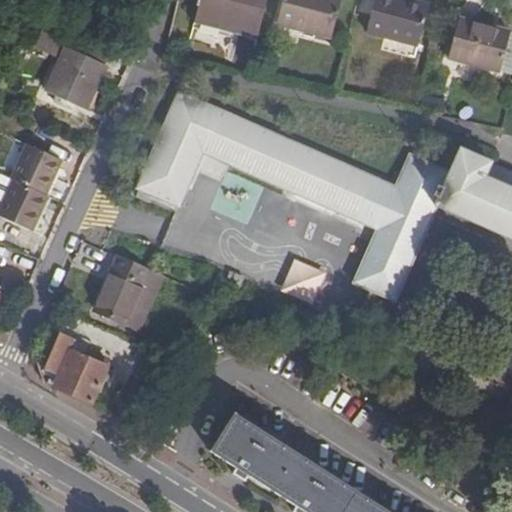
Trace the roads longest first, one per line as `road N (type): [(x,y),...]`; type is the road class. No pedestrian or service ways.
road 1 (residential): [(0,364),(14,356),(137,61),(154,0)]
road 2 (primary): [(202,511),(0,387)]
road 3 (primary): [(0,436),(120,511)]
